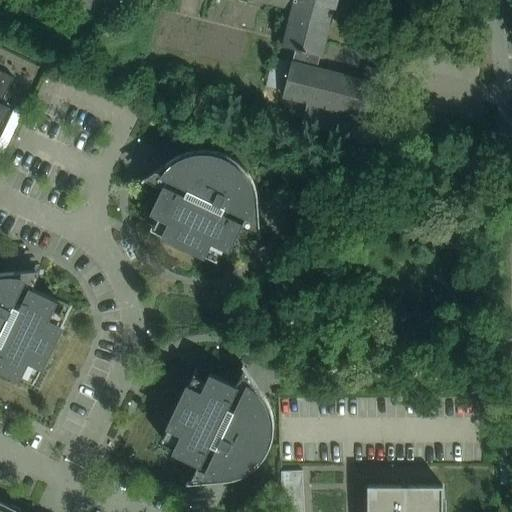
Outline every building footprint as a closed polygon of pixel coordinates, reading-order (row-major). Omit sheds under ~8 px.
[(248,0),(262,3),(263,1),(286,6),(277,43),(295,48),(292,61),(316,68),(320,55),(321,55),(334,5),(335,6),(336,0),(248,0)] [(369,117),(378,84),(376,83),(378,75),(365,72),(363,80),(316,68),(292,61),(290,61),(281,94),(307,101),(301,122),(362,139),(368,117),(369,117)] [(264,65),(262,92),(274,93),(277,66),(264,65)] [(0,125),(9,107),(0,103),(13,77),(0,70),(0,125)] [(258,223),(256,196),(254,185),(249,175),(243,166),(235,159),(226,154),(216,150),(205,149),(194,149),(185,152),(177,155),(174,157),(152,172),(166,179),(149,213),(169,222),(163,235),(202,253),(209,241),(229,250),(245,216),(258,223)] [(41,365),(51,345),(60,326),(48,320),(57,300),(23,284),(30,270),(0,272),(0,370),(19,379),(29,359),(41,365)] [(269,404),(266,400),(249,375),(243,388),(209,372),(199,392),(187,386),(168,426),(181,431),(171,452),(205,468),(199,481),(228,479),(237,477),(245,473),(254,467),(261,460),(265,453),(269,445),(272,435),(273,425),(272,415),(269,404)] [(442,511),(442,485),(367,485),(367,511),(442,511)] [(22,511),(0,501),(0,511),(22,511)]
